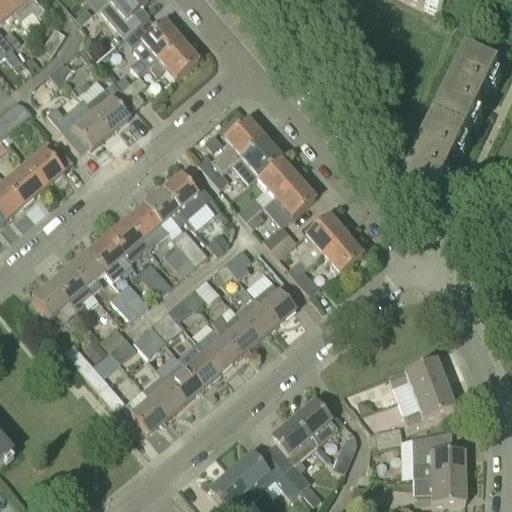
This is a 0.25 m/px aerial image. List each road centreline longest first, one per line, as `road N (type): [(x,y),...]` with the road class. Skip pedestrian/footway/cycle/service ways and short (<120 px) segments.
road 1 (residential): [(116,511),(413,265)]
road 2 (residential): [(0,279),(249,70)]
road 3 (residential): [(501,511),(503,428),(488,380),(413,265)]
road 4 (residential): [(413,265),(249,70)]
